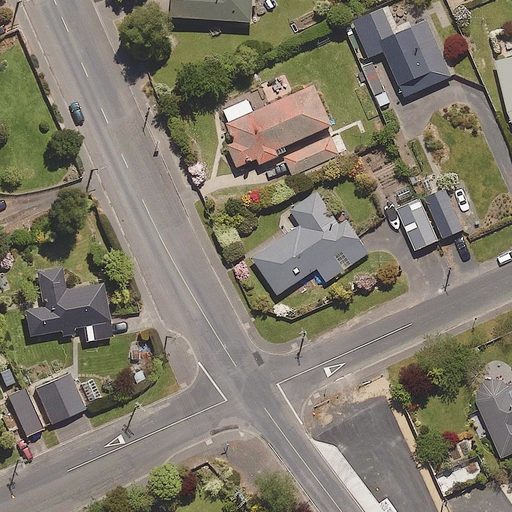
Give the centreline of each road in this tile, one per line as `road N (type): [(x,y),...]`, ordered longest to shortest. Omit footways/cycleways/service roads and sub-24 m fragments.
road 1 (secondary): [(253,391),(176,269),(55,0)]
road 2 (residential): [(253,391),(511,278)]
road 3 (residential): [(0,500),(253,391)]
road 4 (secondary): [(253,391),(341,511)]
